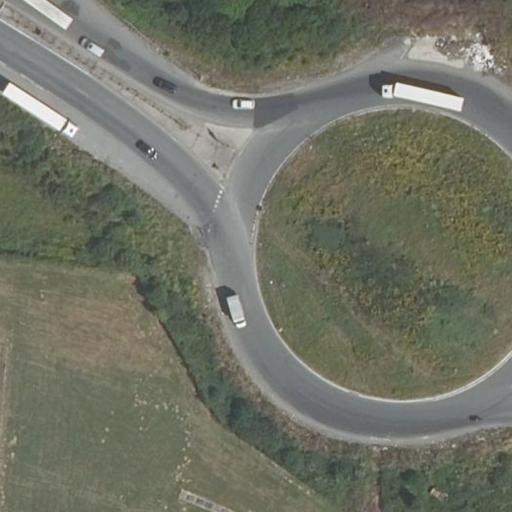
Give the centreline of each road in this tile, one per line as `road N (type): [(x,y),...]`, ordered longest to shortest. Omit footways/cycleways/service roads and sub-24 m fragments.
road 1 (primary): [(233,223),(234,278),(252,329),(285,372),(330,403),(383,417),(437,414),(488,395)]
road 2 (trunk): [(0,46),(134,131),(233,223)]
road 3 (trunk): [(284,125),(185,100),(25,0)]
road 4 (primary): [(511,120),(465,91),(415,79),(363,83),(284,125)]
